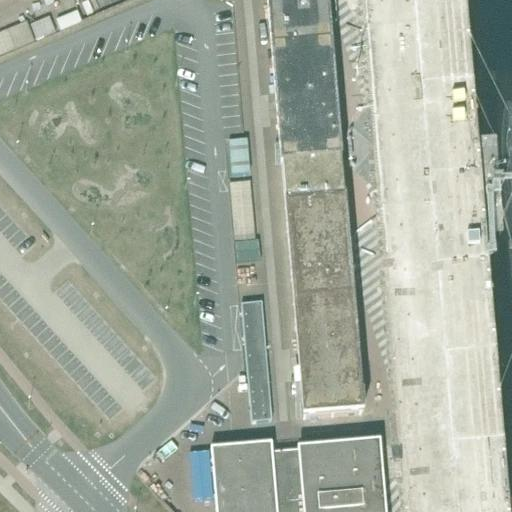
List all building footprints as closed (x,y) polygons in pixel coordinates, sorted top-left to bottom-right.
[(266,0),(279,148),(337,143),(325,0),(266,0)] [(250,177),(247,143),(229,145),(232,179),(250,177)] [(279,148),(283,191),(341,186),(339,158),(337,143),(279,148)] [(341,186),(283,191),(303,421),(361,416),(341,186)] [(272,424),(266,353),(261,306),(241,307),(251,426),(272,424)] [(368,511),(367,485),(374,485),(371,448),(298,454),(298,455),(270,458),(270,449),(211,454),(215,511),(368,511)]
